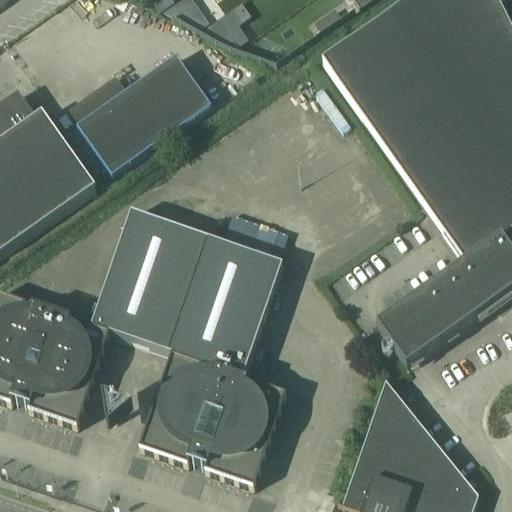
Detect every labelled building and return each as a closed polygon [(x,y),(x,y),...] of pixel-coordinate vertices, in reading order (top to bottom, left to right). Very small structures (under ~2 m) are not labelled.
[(0,0),(0,12),(14,2),(12,0),(0,0)] [(465,272),(394,322),(376,335),(407,377),(477,328),(479,330),(511,306),(511,39),(492,0),(423,0),(322,71),(465,272)] [(359,0),(352,5),(359,16),(376,3),(373,0),(359,0)] [(115,83),(94,98),(65,119),(112,186),(211,116),(176,65),(127,100),(115,83)] [(18,102),(0,114),(0,264),(96,197),(42,121),(35,126),(18,102)] [(0,409),(11,413),(13,409),(29,414),(28,419),(77,436),(109,342),(171,364),(139,457),(188,474),(189,470),(193,472),(206,476),(204,480),(253,497),(286,403),(248,390),(243,388),(283,273),(131,221),(91,336),(0,304),(0,409)] [(475,511),(478,505),(385,390),(343,511),(475,511)] [(333,511),(336,504),(325,500),(324,500),(319,511),(333,511)]
